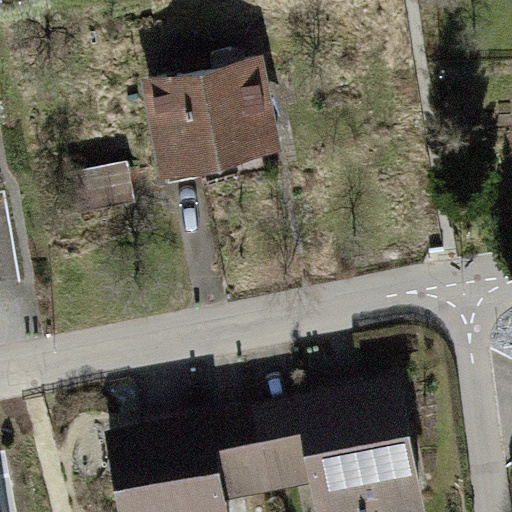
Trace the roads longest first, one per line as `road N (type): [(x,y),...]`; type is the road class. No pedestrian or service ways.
road 1 (residential): [(477,300),(0,391)]
road 2 (residential): [(501,511),(477,300)]
